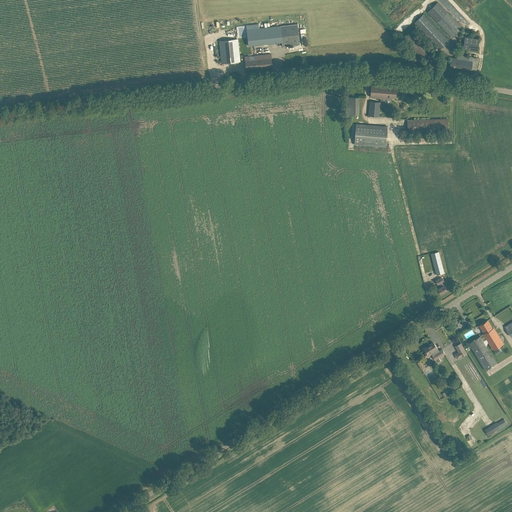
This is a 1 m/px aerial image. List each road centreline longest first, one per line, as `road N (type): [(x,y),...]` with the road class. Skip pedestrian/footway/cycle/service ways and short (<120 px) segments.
road 1 (unclassified): [(511,92),(360,71),(0,114)]
road 2 (tertiary): [(121,511),(511,267)]
